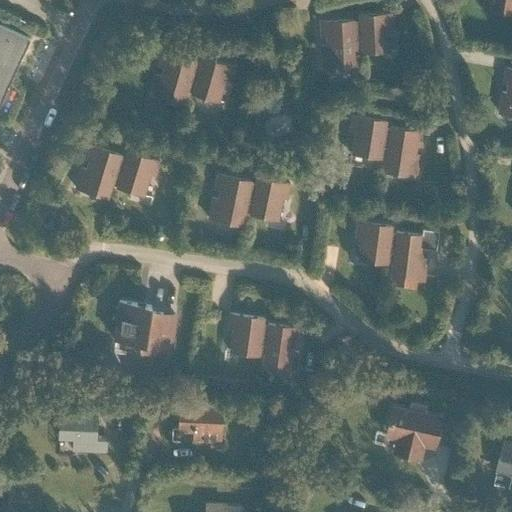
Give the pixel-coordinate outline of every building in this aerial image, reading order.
[(511,0),(485,0),(484,8),(493,10),(494,2),(511,4),(511,0)] [(358,20),(353,20),(354,50),(355,50),(360,50),(360,51),(390,49),(389,49),(385,49),(384,28),(392,27),(392,12),(358,14),(358,20)] [(353,20),(353,19),(319,21),(320,36),(328,35),(328,44),(320,45),(321,66),(330,65),(330,57),(355,56),(355,50),(354,50),(353,20)] [(0,100),(29,38),(0,24),(0,100)] [(193,61),(194,61),(194,60),(162,51),(157,65),(165,67),(163,76),(155,74),(149,94),(158,96),(160,89),(184,95),(186,90),(185,90),(193,61)] [(199,62),(194,61),(193,61),(185,90),(186,90),(190,91),(190,92),(219,100),(215,98),(221,78),(229,80),(233,66),(200,57),(199,62)] [(511,68),(506,68),(504,82),(511,84),(510,93),(502,91),(499,112),(508,113),(509,106),(511,105),(511,68)] [(390,127),(389,127),(384,126),(385,120),(351,115),(349,130),(357,131),(354,152),(350,151),(350,152),(379,157),(380,156),(385,157),(390,127)] [(385,157),(384,162),(408,166),(407,174),(416,176),(419,155),(411,154),(413,145),(421,146),(423,131),(389,126),(389,127),(390,127),(385,157)] [(119,155),(120,155),(120,154),(87,144),(83,158),(91,161),(88,169),(80,167),(74,187),(83,190),(85,182),(109,189),(111,184),(111,183),(119,155)] [(124,156),(120,155),(119,155),(111,183),(111,184),(116,185),(116,186),(144,195),(144,194),(140,193),(147,172),(154,175),(159,160),(126,151),(124,156)] [(249,181),(250,181),(250,180),(217,173),(214,188),(222,190),(220,199),(212,197),(208,217),(217,219),(218,211),(243,216),(244,210),(243,210),(249,181)] [(255,182),(250,181),(249,181),(243,210),(244,210),(249,211),(249,212),(278,218),(278,217),(274,217),(279,196),(286,198),(289,183),(256,176),(255,182)] [(395,232),(390,231),(391,225),(357,221),(355,236),(363,237),(360,258),(357,257),(356,258),(386,262),(386,261),(391,261),(392,261),(395,232)] [(420,246),(427,247),(435,248),(437,230),(422,228),(421,234),(420,246)] [(427,250),(427,247),(420,246),(421,234),(395,231),(395,232),(392,261),(391,261),(390,267),(415,270),(414,278),(423,280),(426,259),(418,258),(419,249),(427,250)] [(170,352),(175,315),(149,311),(150,305),(119,300),(118,301),(119,301),(114,337),(113,337),(113,338),(140,342),(139,348),(170,352)] [(267,323),(262,323),(263,317),(229,313),(227,328),(235,329),(232,349),(228,349),(228,350),(258,354),(258,353),(263,353),(264,353),(267,323)] [(264,353),(263,353),(262,359),(287,363),(286,371),(295,372),(298,351),(290,350),(291,341),(299,342),(301,327),(267,323),(264,353)] [(426,404),(410,401),(408,410),(392,406),(391,412),(390,412),(388,418),(387,422),(386,428),(387,428),(386,434),(397,437),(394,447),(419,453),(421,443),(433,445),(439,417),(424,414),(426,404)] [(76,406),(75,414),(75,417),(59,417),(59,437),(73,437),(72,450),(105,452),(106,435),(94,435),(95,415),(83,414),(84,407),(76,406)] [(220,440),(221,408),(202,407),(202,410),(179,409),(178,429),(193,429),(192,439),(220,440)] [(511,441),(504,439),(498,471),(511,474),(511,441)] [(243,511),(244,504),(224,504),(224,503),(204,502),(204,511),(243,511)]
